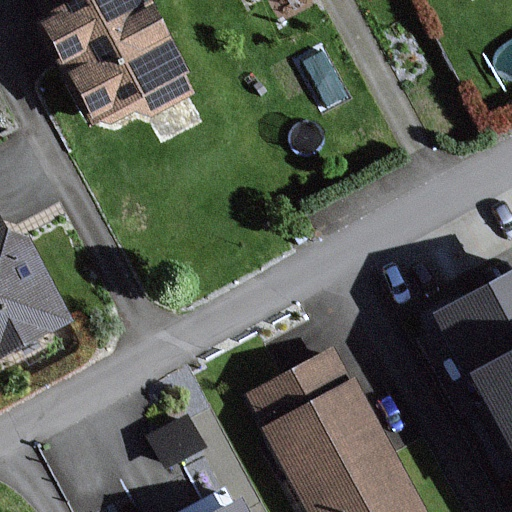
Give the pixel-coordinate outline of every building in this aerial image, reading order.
[(152,112),(192,91),(181,72),(185,69),(148,0),(39,0),(49,18),(39,23),(84,107),(87,105),(94,119),(106,113),(110,120),(146,101),(152,112)] [(0,224),(0,355),(70,318),(28,241),(13,249),(0,224)] [(511,275),(441,314),(511,442),(511,275)] [(422,511),(334,349),(248,396),(311,511),(422,511)] [(201,446),(187,417),(153,434),(167,463),(201,446)] [(245,511),(240,502),(221,511),(245,511)]
